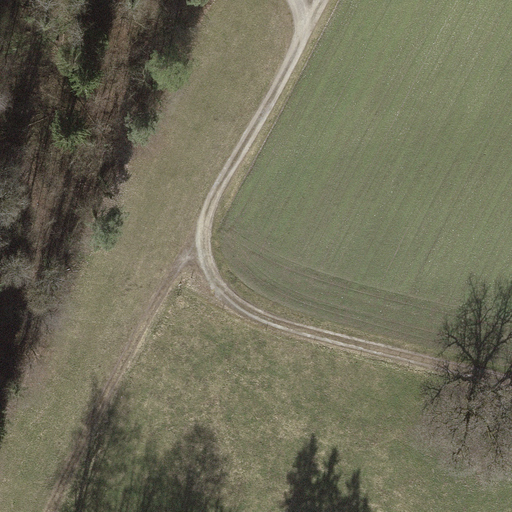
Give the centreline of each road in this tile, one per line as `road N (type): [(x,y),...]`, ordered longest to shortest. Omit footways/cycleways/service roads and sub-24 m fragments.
road 1 (track): [(321,3),(214,207),(204,244),(211,274),(239,308),(282,328),(511,386)]
road 2 (track): [(204,244),(182,266),(138,343),(57,511)]
